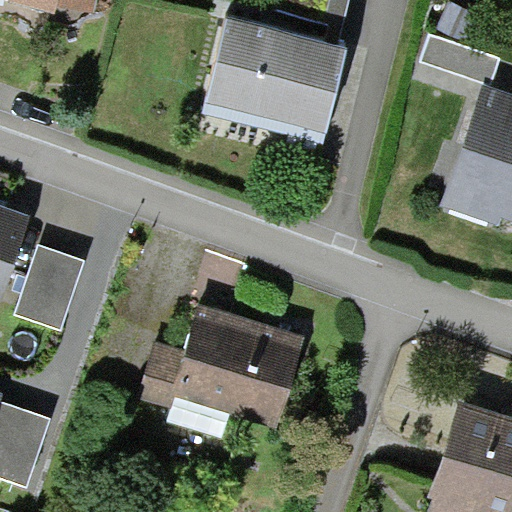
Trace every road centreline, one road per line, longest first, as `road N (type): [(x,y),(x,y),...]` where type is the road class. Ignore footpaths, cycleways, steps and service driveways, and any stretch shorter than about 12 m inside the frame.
road 1 (residential): [(398,290),(0,144)]
road 2 (residential): [(398,290),(323,511)]
road 3 (residential): [(511,329),(398,290)]
